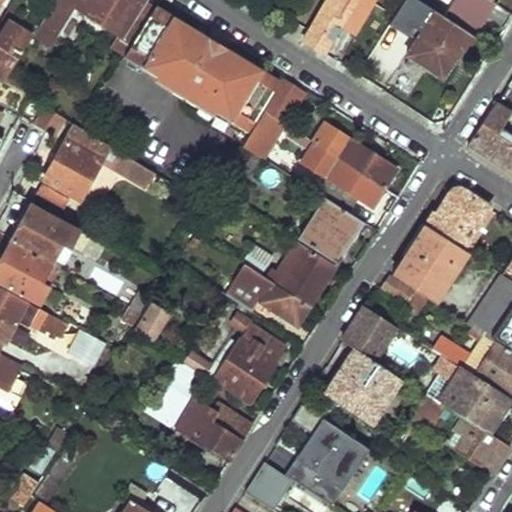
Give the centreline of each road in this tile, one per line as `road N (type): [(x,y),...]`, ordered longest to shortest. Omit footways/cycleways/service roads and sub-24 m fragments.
road 1 (residential): [(212,511),(443,154)]
road 2 (residential): [(443,154),(202,0)]
road 3 (residential): [(443,154),(511,47)]
